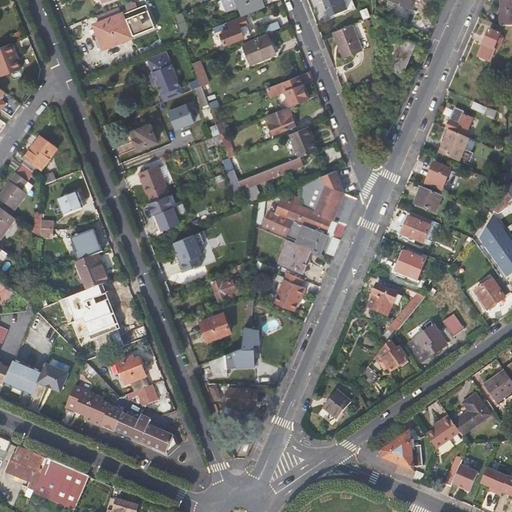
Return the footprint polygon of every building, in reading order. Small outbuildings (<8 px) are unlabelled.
[(100,23),(94,25),(97,33),(94,34),(100,49),(157,26),(146,0),(140,0),(125,6),(128,12),(123,14),(119,5),(97,14),(100,23)] [(222,0),(227,11),(239,6),(242,15),(262,7),(259,0),(222,0)] [(344,0),(323,0),(330,15),(348,8),(344,0)] [(511,25),(511,0),(510,0),(507,0),(502,0),(501,26),(511,25)] [(350,13),(354,24),(365,20),(366,19),(361,8),(350,13)] [(249,34),(242,15),(222,23),(218,25),(225,43),(249,34)] [(393,24),(375,16),(375,28),(389,35),(393,24)] [(265,25),(268,33),(281,28),(278,20),(265,25)] [(186,21),(177,25),(183,39),(192,35),(186,21)] [(363,50),(353,24),(333,32),(344,58),(363,50)] [(497,47),(503,33),(490,28),(478,56),(490,61),(491,59),(495,61),(501,48),(497,47)] [(243,44),(251,64),(275,54),(267,34),(243,44)] [(380,65),(402,75),(416,43),(393,34),(380,65)] [(22,68),(12,42),(0,46),(0,69),(3,76),(22,68)] [(159,83),(166,101),(184,94),(168,53),(150,60),(156,75),(151,76),(155,85),(159,83)] [(199,79),(202,87),(210,83),(201,60),(193,63),(199,79)] [(504,88),(508,81),(496,73),(491,80),(504,88)] [(285,91),(291,106),(310,98),(301,75),(268,87),(272,96),(285,91)] [(189,83),(192,90),(195,89),(202,87),(199,79),(189,83)] [(201,106),(208,103),(202,87),(195,89),(201,106)] [(503,101),(507,94),(496,88),(492,94),(503,101)] [(177,129),(196,121),(188,101),(169,110),(177,129)] [(495,117),(498,111),(475,101),(472,108),(495,117)] [(296,124),(289,106),(269,114),(276,132),(296,124)] [(449,129),(455,131),(455,130),(464,134),(471,117),(462,113),(463,110),(454,106),(445,127),(449,129)] [(216,124),(220,133),(227,131),(223,121),(216,124)] [(157,142),(150,123),(130,131),(133,139),(130,140),(134,151),(137,150),(157,142)] [(216,124),(210,127),(213,136),(220,133),(216,124)] [(291,133),(300,157),(301,156),(320,149),(310,125),(291,133)] [(466,149),(471,138),(466,136),(455,131),(449,129),(439,151),(461,161),(467,163),(472,152),(466,149)] [(207,147),(223,140),(222,139),(220,133),(213,136),(204,140),(207,147)] [(229,136),(222,139),(223,140),(229,158),(230,157),(236,154),(229,136)] [(36,146),(34,144),(25,156),(42,169),(57,148),(42,137),(36,146)] [(497,143),(494,148),(504,153),(506,147),(497,143)] [(242,190),(258,184),(304,165),(301,156),(300,157),(281,164),(239,181),(242,190)] [(229,158),(222,160),(227,172),(234,169),(230,157),(229,158)] [(425,183),(442,190),(452,169),(435,161),(425,183)] [(33,169),(23,162),(15,172),(25,179),(33,169)] [(149,192),(152,201),(169,194),(165,186),(167,185),(158,164),(139,172),(147,192),(149,192)] [(236,194),(243,192),(242,190),(239,181),(234,169),(227,172),(236,194)] [(344,192),(337,170),(322,175),(322,176),(302,184),(300,205),(340,221),(348,225),(354,210),(359,198),(344,192)] [(43,175),(43,177),(43,184),(56,179),(53,171),(43,175)] [(25,179),(15,172),(0,192),(0,196),(14,207),(26,191),(21,188),(27,180),(25,179)] [(263,199),(258,184),(242,190),(243,192),(248,205),(259,201),(263,199)] [(437,213),(445,195),(422,186),(414,203),(437,213)] [(493,213),(511,198),(511,195),(505,186),(491,209),(493,213)] [(66,215),(82,208),(75,192),(59,199),(66,215)] [(334,235),(340,221),(300,205),(295,203),(298,195),(292,193),(288,201),(282,198),(275,214),(270,211),(265,224),(298,239),(296,242),(311,249),(324,254),(325,251),(334,255),(342,238),(334,235)] [(181,213),(179,205),(174,207),(169,195),(152,201),(149,203),(153,215),(156,214),(162,230),(181,223),(180,218),(183,217),(181,213)] [(267,201),(259,201),(256,222),(263,224),(267,201)] [(185,202),(179,205),(181,213),(188,210),(185,202)] [(0,239),(15,218),(1,208),(0,207),(0,239)] [(402,233),(424,243),(432,225),(409,215),(402,233)] [(508,276),(511,273),(511,240),(494,215),(481,237),(508,276)] [(45,228),(44,236),(53,237),(54,220),(41,219),(40,228),(45,228)] [(97,252),(103,250),(94,228),(72,237),(77,250),(76,250),(79,259),(97,252)] [(201,261),(199,255),(203,253),(195,233),(174,241),(183,262),(188,261),(190,266),(201,261)] [(305,263),(311,249),(296,242),(290,240),(281,261),(303,272),(307,263),(305,263)] [(427,259),(405,250),(396,270),(419,279),(427,259)] [(109,281),(97,252),(79,259),(76,260),(75,261),(86,290),(109,281)] [(296,307),(299,299),(301,294),(304,295),(307,287),(301,284),(304,278),(298,276),(287,271),(276,298),(296,307)] [(222,284),(219,276),(212,279),(219,300),(242,291),(237,278),(222,284)] [(488,310),(507,297),(493,278),(475,290),(488,310)] [(369,306),(389,314),(398,292),(378,284),(369,306)] [(403,310),(387,329),(395,333),(396,332),(416,307),(426,295),(418,292),(403,310)] [(426,313),(434,308),(426,295),(416,307),(396,332),(402,342),(417,332),(414,327),(426,313)] [(250,348),(255,300),(249,297),(248,297),(246,322),(244,347),(212,359),(215,375),(228,375),(227,366),(256,364),(255,348),(250,348)] [(54,311),(51,304),(36,310),(60,334),(65,339),(85,360),(92,357),(78,339),(88,334),(73,303),(54,311)] [(202,322),(209,340),(233,330),(225,312),(202,322)] [(455,314),(444,321),(455,337),(466,329),(455,314)] [(442,346),(447,342),(435,325),(410,342),(423,361),(443,348),(442,346)] [(374,346),(380,351),(391,338),(395,333),(387,329),(374,346)] [(399,349),(391,338),(380,351),(376,356),(386,370),(390,367),(392,371),(409,359),(401,347),(399,349)] [(139,357),(134,359),(133,355),(117,362),(125,383),(147,375),(139,357)] [(10,369),(4,384),(32,397),(38,383),(43,372),(14,359),(10,369)] [(0,364),(0,382),(4,384),(10,369),(0,364)] [(43,372),(38,383),(61,393),(69,374),(46,364),(43,372)] [(379,379),(367,367),(361,375),(373,386),(379,379)] [(497,402),(511,391),(511,380),(505,370),(485,385),(497,402)] [(147,377),(131,384),(134,391),(138,390),(150,385),(147,377)] [(160,399),(153,384),(150,385),(138,390),(139,393),(144,405),(160,399)] [(108,427),(118,432),(169,455),(179,446),(175,434),(150,423),(151,419),(142,414),(140,419),(126,412),(126,413),(116,409),(109,405),(110,404),(103,401),(104,398),(75,385),(66,407),(76,411),(77,409),(87,414),(85,419),(101,426),(101,424),(108,427)] [(252,417),(252,405),(252,399),(256,400),(259,396),(259,387),(229,386),(228,403),(234,403),(233,416),(252,417)] [(323,407),(337,419),(354,400),(340,388),(323,407)] [(469,411),(454,422),(460,431),(463,435),(491,415),(476,393),(464,402),(469,411)] [(435,429),(427,435),(436,447),(460,431),(454,422),(449,415),(433,426),(435,429)] [(413,429),(411,431),(412,440),(421,440),(420,437),(419,437),(413,429)] [(411,430),(383,450),(383,456),(414,470),(414,466),(424,465),(421,445),(413,445),(412,440),(411,431),(411,430)] [(0,436),(0,466),(11,441),(0,436)] [(4,472),(36,485),(48,457),(30,450),(19,445),(15,454),(13,453),(4,472)] [(68,466),(48,457),(36,485),(33,492),(74,509),(88,475),(68,466)] [(445,483),(451,485),(452,483),(461,464),(462,461),(457,458),(445,483)] [(461,464),(452,483),(463,487),(462,488),(470,491),(478,472),(461,464)] [(502,491),(509,476),(488,467),(481,482),(495,488),(494,491),(501,495),(502,491)] [(509,476),(502,491),(511,495),(511,476),(509,476)] [(136,511),(139,504),(117,498),(113,511),(136,511)]
